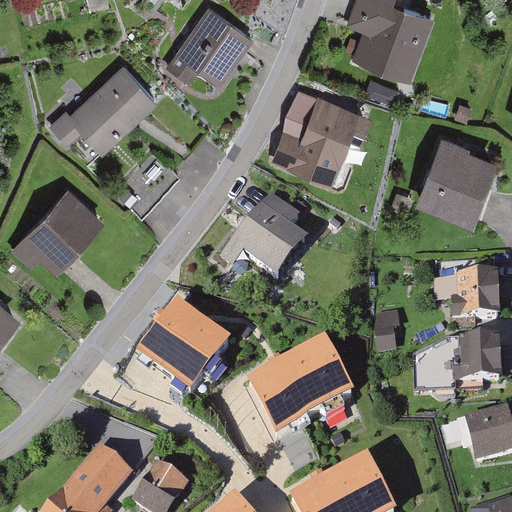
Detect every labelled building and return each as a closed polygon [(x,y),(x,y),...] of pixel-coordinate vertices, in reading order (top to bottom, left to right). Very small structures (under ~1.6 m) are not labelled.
[(392,0),(357,0),(348,24),(365,30),(355,57),(410,78),(434,17),(392,1),(392,0)] [(252,39),(209,10),(168,69),(189,84),(199,70),(220,85),(248,44),(252,39)] [(159,102),(129,69),(61,129),(77,147),(90,135),(104,151),(138,121),(159,102)] [(398,92),(369,82),(364,95),(393,105),(398,92)] [(372,117),(300,90),(292,112),(273,162),(332,184),(355,124),(367,129),(372,117)] [(0,165),(10,135),(0,131),(0,165)] [(511,161),(449,140),(426,209),(488,230),(511,161)] [(178,177),(153,154),(117,194),(142,217),(159,198),(178,177)] [(114,218),(71,183),(17,248),(59,283),(114,218)] [(313,219),(277,191),(223,259),(243,274),(255,259),(290,286),(320,248),(301,234),(313,219)] [(511,273),(458,273),(458,328),(511,328),(511,273)] [(0,359),(29,320),(0,298),(0,359)] [(180,303),(137,356),(192,400),(234,347),(180,303)] [(380,353),(401,351),(398,312),(377,314),(380,353)] [(464,390),(511,389),(510,348),(455,348),(414,366),(415,400),(464,390)] [(279,370),(250,385),(276,437),(350,401),(324,349),(279,370)] [(468,428),(478,466),(511,458),(511,429),(509,418),(468,428)] [(109,511),(139,474),(105,448),(55,511),(109,511)] [(171,511),(192,481),(161,460),(134,501),(149,511),(171,511)] [(322,489),(293,504),(297,511),(390,511),(367,466),(322,489)] [(511,511),(511,501),(477,511),(511,511)]
